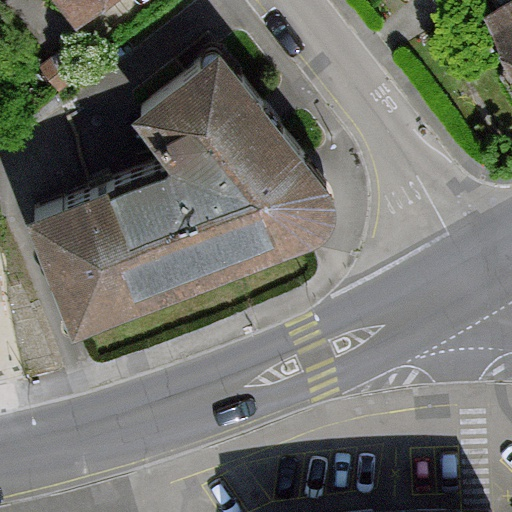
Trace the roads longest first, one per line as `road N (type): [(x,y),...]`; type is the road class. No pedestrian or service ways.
road 1 (secondary): [(473,274),(391,322),(171,413),(0,459)]
road 2 (unclassified): [(290,0),(399,145),(473,274)]
